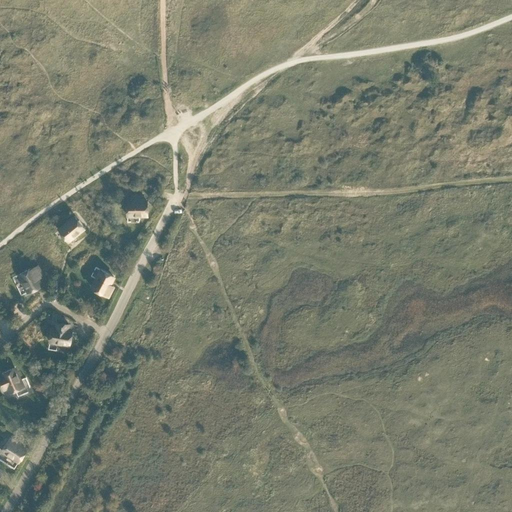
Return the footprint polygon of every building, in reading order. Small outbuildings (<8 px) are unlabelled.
[(131,194),(131,202),(127,202),(127,216),(147,216),(147,201),(145,202),(145,194),(131,194)] [(68,241),(84,229),(75,218),(59,230),(68,241)] [(32,268),(20,274),(28,292),(41,286),(38,280),(44,277),(39,266),(32,269),(32,268)] [(101,270),(92,288),(109,297),(115,287),(110,284),(114,277),(101,270)] [(52,328),(50,342),(69,345),(72,331),(68,331),(69,324),(56,322),(55,328),(52,328)] [(4,378),(0,379),(0,381),(4,390),(8,387),(10,392),(23,386),(15,368),(2,374),(4,378)] [(26,450),(9,439),(2,451),(19,462),(26,450)]
